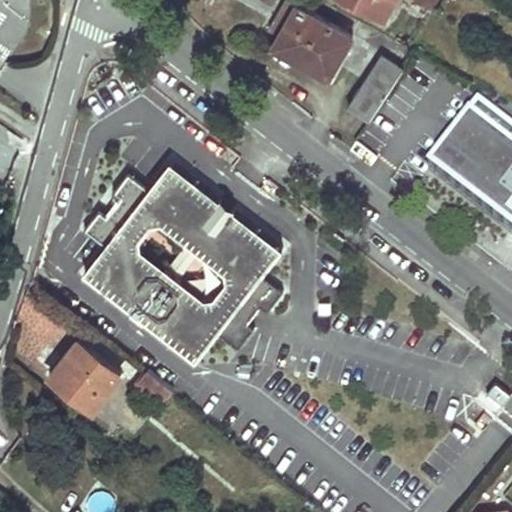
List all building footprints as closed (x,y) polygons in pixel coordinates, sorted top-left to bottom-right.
[(275,43),(330,75),(354,33),(295,0),(287,0),(287,1),(296,6),(281,32),(275,43)] [(350,0),(385,18),(395,0),(418,0),(432,8),(435,0),(350,0)] [(296,6),(287,1),(271,27),(281,32),(296,6)] [(350,102),(372,117),(409,69),(383,52),(350,102)] [(511,133),(470,101),(444,134),(420,167),(511,235),(511,133)] [(227,202),(177,163),(157,189),(135,171),(119,191),(125,196),(113,212),(106,207),(90,227),(111,245),(90,271),(139,310),(136,314),(150,325),(153,321),(202,360),(223,333),(245,350),(262,330),(255,324),(267,308),(274,314),(289,294),(267,278),(289,251),(238,212),(231,221),(220,212),(227,202)] [(238,212),(227,202),(220,212),(231,221),(238,212)] [(74,360),(86,342),(80,338),(67,355),(74,360)] [(67,355),(53,372),(96,406),(123,371),(86,342),(74,360),(67,355)] [(136,383),(161,403),(174,386),(149,366),(136,383)]
